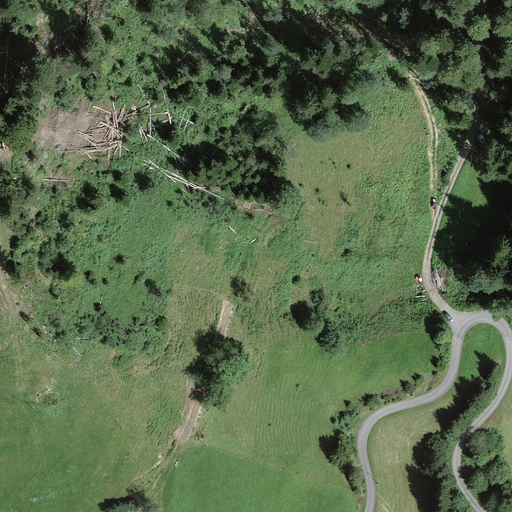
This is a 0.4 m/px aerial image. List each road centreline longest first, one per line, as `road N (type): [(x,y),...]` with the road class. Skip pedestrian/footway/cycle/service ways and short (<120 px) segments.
road 1 (track): [(483,511),(461,482),(457,458),(508,370),(508,334),(486,316),(464,324),(450,379),(436,394),(365,421),(361,447),(378,511)]
road 2 (track): [(464,324),(434,295),(426,265),(439,210),(472,138),(485,0)]
road 3 (track): [(147,511),(194,419),(226,254)]
road 4 (track): [(379,0),(366,27),(404,44),(433,116),(439,210)]
